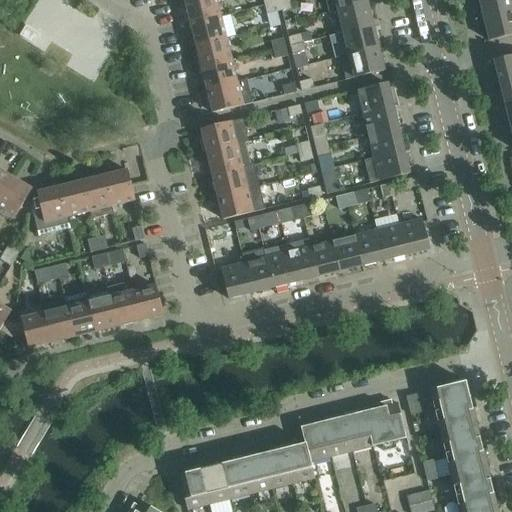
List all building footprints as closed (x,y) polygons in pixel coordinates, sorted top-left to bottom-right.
[(191,25),(221,17),(216,0),(194,0),(185,2),(191,25)] [(289,0),(277,3),(279,12),(292,9),(289,0)] [(366,0),(324,0),(328,14),(338,12),(368,4),(366,0)] [(511,6),(510,0),(479,0),(484,19),(511,11),(511,6)] [(265,6),(267,15),(279,12),(277,3),(265,6)] [(368,4),(338,12),(343,34),(373,27),(368,4)] [(489,42),(511,36),(511,11),(484,19),(489,42)] [(196,47),(226,39),(221,17),(191,25),(196,47)] [(373,27),(343,34),(349,56),(379,49),(373,27)] [(301,35),(288,38),(291,47),(303,44),(301,35)] [(202,69),(232,61),(226,39),(196,47),(202,69)] [(284,39),(271,42),(273,51),(286,48),(284,39)] [(293,56),(305,53),(303,44),(291,47),(293,56)] [(275,60),(288,57),(286,48),(273,51),(275,60)] [(345,81),(384,72),(379,49),(349,56),(339,59),(345,81)] [(511,57),(494,61),(500,85),(511,81),(511,57)] [(207,91),(237,84),(232,61),(202,69),(207,91)] [(312,80),(299,83),(302,92),(314,89),(312,80)] [(213,114),(253,104),(247,81),(237,84),(207,91),(213,114)] [(511,81),(500,85),(505,107),(511,105),(511,81)] [(295,84),(282,87),(284,96),(297,93),(295,84)] [(387,84),(357,92),(363,115),(393,107),(387,84)] [(317,102),(305,105),(307,114),(319,111),(317,102)] [(300,106),(288,109),(290,118),(302,115),(300,106)] [(393,107),(363,115),(369,137),(399,130),(393,107)] [(287,110),(276,113),(278,122),(290,120),(287,110)] [(326,112),(311,116),(314,126),(329,122),(326,112)] [(243,120),(201,130),(207,153),(246,144),(248,143),(243,120)] [(316,150),(328,147),(323,125),(310,128),(316,150)] [(399,130),(369,137),(374,159),(404,152),(399,130)] [(309,142),(296,145),(299,154),(311,151),(309,142)] [(251,166),(246,144),(207,153),(212,175),(251,166)] [(318,159),(330,156),(328,147),(316,150),(318,159)] [(301,163),(313,160),(311,151),(299,154),(301,163)] [(372,184),(410,175),(404,152),(374,159),(366,161),(372,184)] [(330,156),(318,159),(321,172),(334,169),(335,168),(332,155),(330,156)] [(254,165),(251,166),(212,175),(218,198),(259,187),(254,165)] [(334,169),(321,172),(325,186),(337,183),(334,169)] [(0,197),(12,178),(0,170),(0,197)] [(135,201),(128,171),(105,177),(112,207),(135,201)] [(114,215),(112,207),(105,177),(82,182),(90,212),(92,220),(114,215)] [(0,207),(16,217),(32,190),(12,178),(0,197),(0,207)] [(417,178),(404,181),(406,190),(419,187),(417,178)] [(68,218),(90,212),(82,182),(60,188),(68,218)] [(337,183),(325,186),(327,195),(339,192),(337,183)] [(389,185),(380,187),(383,200),(392,197),(389,185)] [(223,221),(265,211),(259,187),(218,198),(223,221)] [(320,187),(307,190),(310,199),(322,196),(320,187)] [(37,193),(43,216),(35,218),(40,237),(70,230),(68,218),(60,188),(37,193)] [(356,206),(353,194),(345,196),(348,208),(356,206)] [(336,198),(339,210),(348,208),(345,196),(336,198)] [(312,217),(309,205),(300,207),(303,219),(312,217)] [(292,209),(295,221),(303,219),(300,207),(292,209)] [(256,218),(259,230),(281,225),(278,212),(256,218)] [(247,220),(250,232),(259,230),(256,218),(247,220)] [(430,251),(422,221),(399,226),(407,256),(430,251)] [(234,223),(224,226),(226,235),(225,235),(225,238),(237,235),(234,223)] [(224,226),(211,229),(213,238),(225,235),(226,235),(224,226)] [(407,256),(399,226),(377,232),(384,262),(407,256)] [(141,228),(132,230),(136,242),(144,240),(141,228)] [(384,262),(377,232),(355,237),(362,267),(384,262)] [(108,249),(105,237),(96,239),(99,251),(108,249)] [(362,267),(355,237),(333,243),(340,273),(362,267)] [(88,241),(91,253),(99,251),(96,239),(88,241)] [(318,278),(311,248),(309,240),(287,246),(288,254),(296,284),(318,278)] [(340,273),(333,243),(311,248),(318,278),(340,273)] [(20,251),(9,245),(4,252),(15,259),(20,251)] [(146,245),(137,247),(140,260),(149,257),(146,245)] [(274,289),(266,259),(264,249),(242,255),(244,265),(252,295),(274,289)] [(0,259),(0,260),(11,267),(15,259),(4,252),(0,259)] [(112,266),(109,254),(101,256),(104,269),(112,266)] [(296,284),(288,254),(266,259),(274,289),(296,284)] [(92,258),(95,271),(104,269),(101,256),(92,258)] [(68,277),(65,265),(56,267),(59,280),(68,277)] [(221,270),(229,300),(252,295),(244,265),(221,270)] [(47,269),(51,282),(59,280),(56,267),(47,269)] [(140,322),(133,292),(131,283),(108,288),(118,327),(140,322)] [(163,316),(156,286),(133,292),(140,322),(163,316)] [(86,294),(96,333),(118,327),(108,288),(86,294)] [(64,299),(74,338),(96,333),(86,294),(64,299)] [(42,305),(44,314),(52,344),(74,338),(64,299),(42,305)] [(0,331),(12,339),(14,325),(6,320),(11,312),(0,305),(0,331)] [(25,335),(29,349),(52,344),(44,314),(21,319),(22,323),(14,325),(12,339),(25,335)] [(459,511),(497,511),(466,382),(429,391),(459,511)] [(418,394),(406,397),(408,407),(420,404),(418,394)] [(395,442),(406,439),(398,404),(392,406),(391,401),(377,404),(379,409),(364,413),(373,448),(382,445),(384,452),(397,449),(395,442)] [(411,416),(422,413),(420,404),(408,407),(411,416)] [(373,448),(364,413),(343,418),(352,453),(373,448)] [(322,423),(331,458),(352,453),(343,418),(322,423)] [(301,428),(305,445),(305,444),(310,463),(311,463),(331,458),(322,423),(301,428)] [(305,445),(293,447),(292,444),(283,447),(293,485),(315,479),(311,463),(310,463),(305,444),(305,445)] [(275,449),(275,452),(263,455),(272,490),(293,485),(283,447),(275,449)] [(251,458),(251,455),(242,457),(251,495),(272,490),(263,455),(251,458)] [(233,459),(233,462),(221,465),(230,500),(251,495),(242,457),(233,459)] [(434,460),(422,463),(425,473),(436,470),(434,460)] [(209,468),(209,465),(200,467),(209,506),(230,500),(221,465),(209,468)] [(191,470),(192,473),(179,476),(187,511),(209,506),(200,467),(191,470)] [(427,482),(439,479),(436,470),(425,473),(427,482)] [(410,511),(431,511),(434,511),(429,492),(406,498),(410,511)] [(157,511),(141,502),(139,507),(134,504),(129,511),(157,511)]
